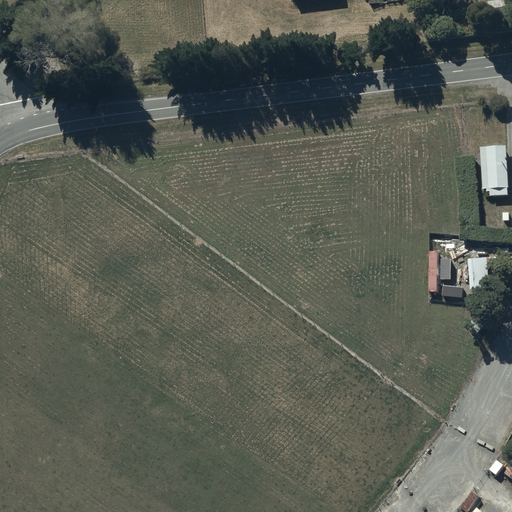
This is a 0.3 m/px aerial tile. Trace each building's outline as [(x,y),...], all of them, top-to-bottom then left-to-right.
[(511,0),(497,0),(489,1),(490,5),(489,5),(491,23),(502,22),(503,32),(511,32),(510,22),(511,21),(511,0)] [(508,152),(482,152),(483,195),(487,194),(487,197),(491,197),(492,202),(509,201),(508,152)] [(490,262),(470,264),(472,295),(484,293),(483,291),(493,290),(490,262)] [(471,347),(435,327),(430,336),(466,357),(471,347)] [(505,467),(498,462),(490,474),(497,479),(505,467)]
